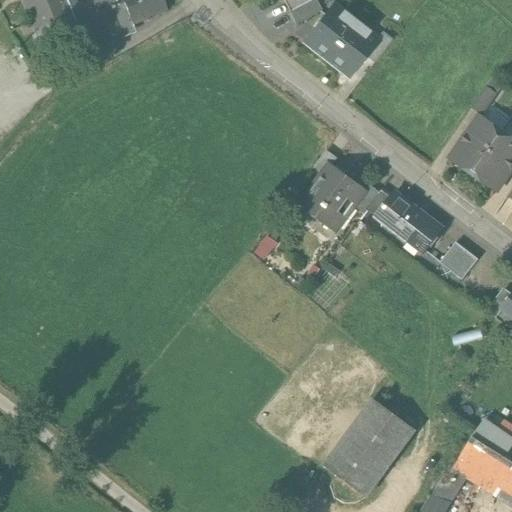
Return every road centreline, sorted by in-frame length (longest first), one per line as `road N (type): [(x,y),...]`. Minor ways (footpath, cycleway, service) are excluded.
road 1 (residential): [(214,0),(238,37),(511,251)]
road 2 (track): [(139,511),(0,404)]
